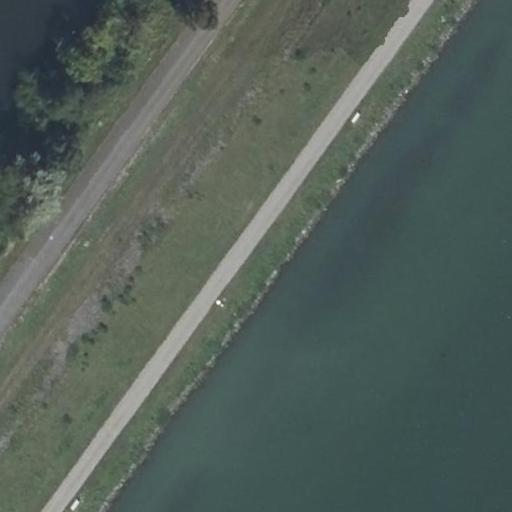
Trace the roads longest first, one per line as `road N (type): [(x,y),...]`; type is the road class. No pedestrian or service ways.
road 1 (track): [(419,0),(53,511)]
road 2 (track): [(0,402),(287,0)]
